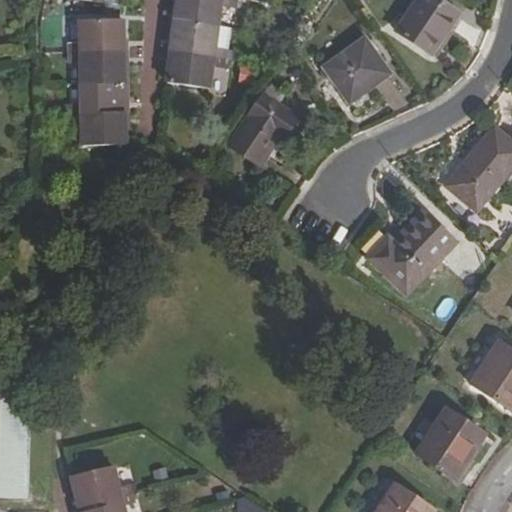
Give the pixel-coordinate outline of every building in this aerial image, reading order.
[(181,0),(171,80),(214,86),(217,64),(228,65),(230,46),(220,44),(226,2),(236,3),(236,0),(181,0)] [(428,55),(456,13),(436,0),(413,0),(393,31),(428,55)] [(130,142),(126,17),(85,19),(86,40),(73,40),(74,59),(87,59),(88,101),(76,102),(77,122),(88,122),(89,143),(130,142)] [(392,87),(360,41),(321,68),(354,115),(392,87)] [(258,101),(226,150),(268,177),(288,147),(279,142),(292,123),(258,101)] [(448,189),(477,213),(511,168),(511,145),(494,131),(448,189)] [(456,242),(425,213),(395,245),(389,239),(370,260),(408,294),(456,242)] [(511,349),(500,341),(474,381),(511,407),(511,349)] [(30,511),(33,397),(3,396),(1,511),(30,511)] [(487,431),(448,406),(420,450),(459,475),(487,431)] [(117,485),(77,495),(80,511),(134,511),(132,501),(121,504),(117,485)] [(434,511),(435,511),(397,487),(380,511),(434,511)] [(243,499),(233,511),(251,511),(255,507),(243,499)]
